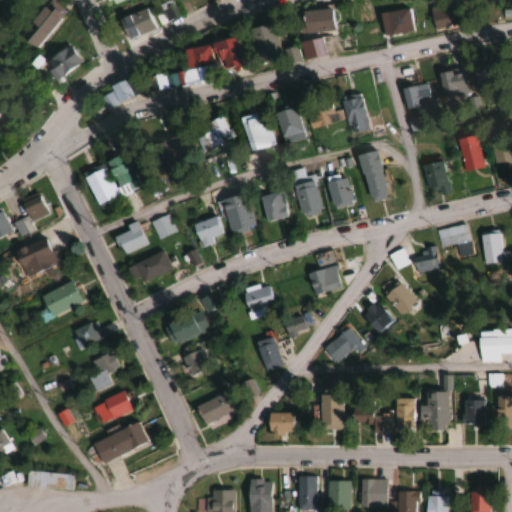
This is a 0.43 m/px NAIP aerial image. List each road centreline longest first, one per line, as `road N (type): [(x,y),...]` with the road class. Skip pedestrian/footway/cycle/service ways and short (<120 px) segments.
road 1 (residential): [(39,151),(180,94),(511,25)]
road 2 (residential): [(129,315),(277,251),(511,201)]
road 3 (residential): [(196,468),(129,315),(39,151)]
road 4 (residential): [(196,468),(236,439),(416,219)]
road 5 (tertiary): [(196,468),(247,457),(511,457)]
road 6 (residential): [(39,151),(79,103),(137,56),(258,0)]
road 7 (residential): [(416,219),(383,53)]
